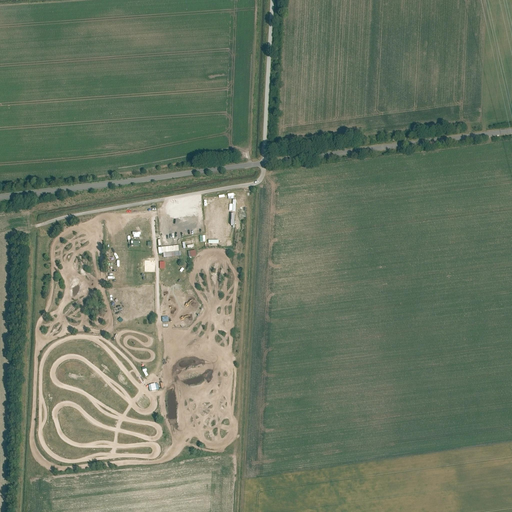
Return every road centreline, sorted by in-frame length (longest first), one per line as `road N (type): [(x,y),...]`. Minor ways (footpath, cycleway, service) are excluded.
road 1 (track): [(163,211),(103,215),(57,240),(53,287),(38,322),(31,443),(42,462),(64,468),(157,463),(177,446)]
road 2 (unclassified): [(0,196),(263,163)]
road 3 (unclassified): [(263,163),(511,131)]
road 4 (unclassified): [(263,163),(254,184),(36,225)]
road 5 (track): [(153,396),(166,389),(173,362),(158,325),(155,237),(164,208)]
road 6 (track): [(37,331),(53,338),(106,317),(100,217)]
road 7 (track): [(263,163),(272,0)]
